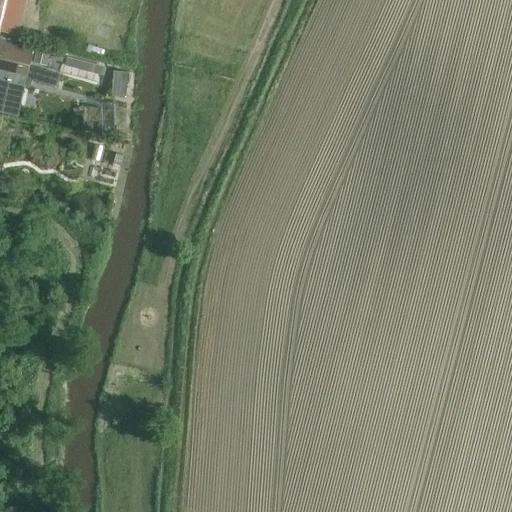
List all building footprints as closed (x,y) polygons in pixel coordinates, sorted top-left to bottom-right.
[(0,0),(0,34),(8,0),(0,0)] [(0,70),(11,73),(25,76),(29,77),(33,57),(36,48),(36,47),(0,38),(0,70)] [(36,50),(34,60),(47,63),(50,53),(36,50)] [(46,71),(42,84),(57,88),(61,75),(46,71)] [(0,112),(3,113),(19,117),(26,87),(10,84),(0,81),(0,112)] [(83,121),(80,131),(108,138),(111,127),(106,126),(107,121),(88,116),(87,121),(83,121)] [(106,170),(120,173),(123,155),(109,152),(106,170)] [(0,180),(0,193),(9,196),(12,184),(0,180)]
